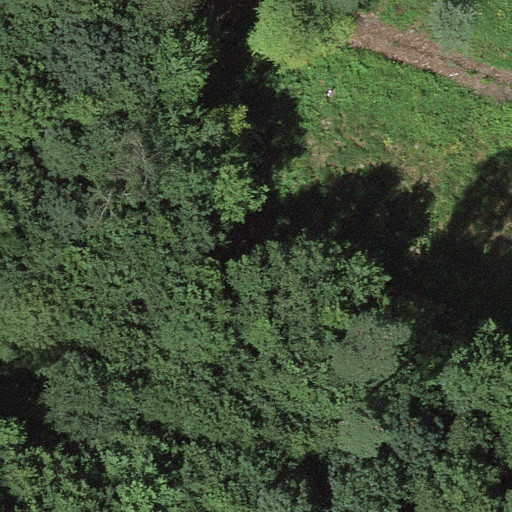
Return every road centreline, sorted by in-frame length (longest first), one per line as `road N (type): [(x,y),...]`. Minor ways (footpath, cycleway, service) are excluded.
road 1 (track): [(511,460),(406,468),(201,455),(0,394)]
road 2 (track): [(0,177),(167,44),(209,0)]
